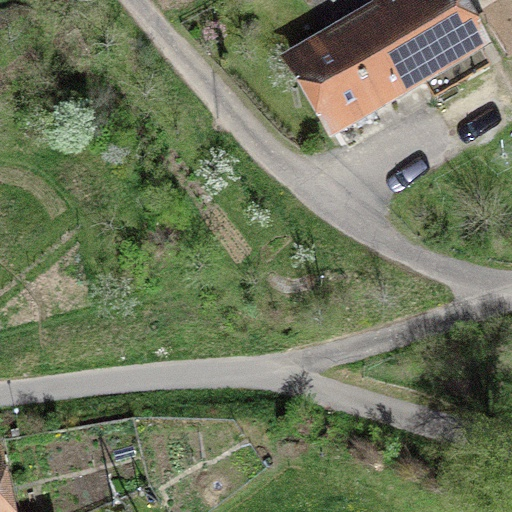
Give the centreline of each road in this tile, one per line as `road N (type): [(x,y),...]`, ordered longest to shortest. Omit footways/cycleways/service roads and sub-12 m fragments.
road 1 (track): [(278,374),(511,295)]
road 2 (track): [(278,374),(511,449)]
